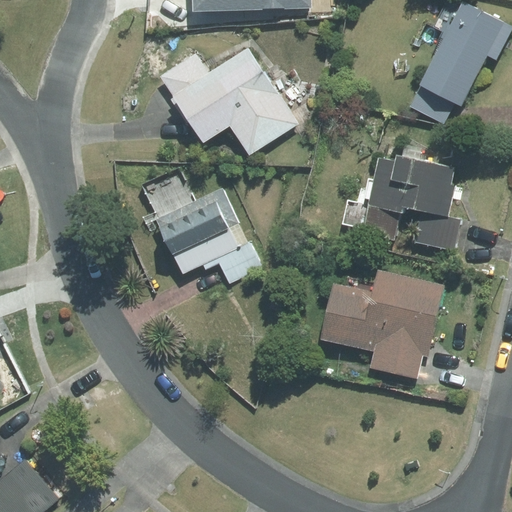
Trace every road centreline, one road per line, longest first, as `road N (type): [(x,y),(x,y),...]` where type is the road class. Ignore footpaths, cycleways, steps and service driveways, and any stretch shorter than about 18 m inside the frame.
road 1 (residential): [(46,150),(62,224),(90,289),(159,402),(226,463),(320,511)]
road 2 (residential): [(477,511),(511,352)]
